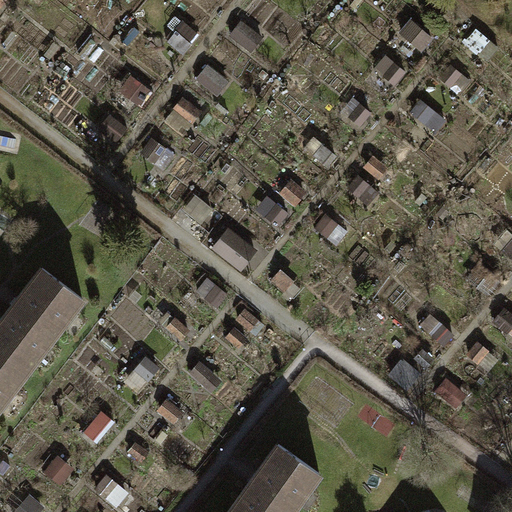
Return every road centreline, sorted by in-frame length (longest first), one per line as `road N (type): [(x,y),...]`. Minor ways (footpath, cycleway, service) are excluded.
road 1 (track): [(312,343),(0,100)]
road 2 (track): [(312,343),(511,484)]
